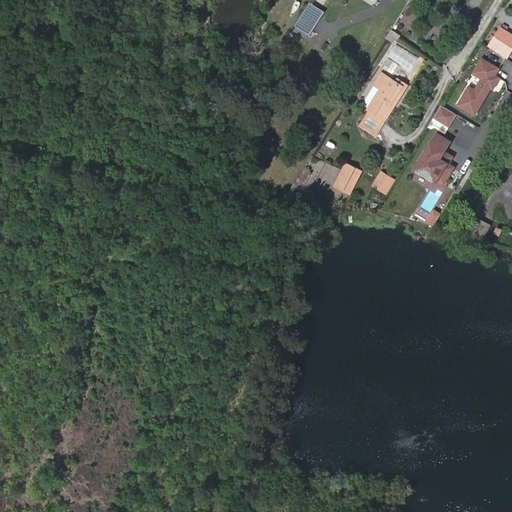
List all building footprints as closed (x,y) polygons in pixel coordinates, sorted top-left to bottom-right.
[(470,0),(463,13),(472,18),(482,0),(470,0)] [(306,39),(324,12),(309,2),(291,29),(306,39)] [(506,59),(511,50),(511,33),(500,25),(486,45),(506,59)] [(479,88),(500,57),(486,47),(470,73),(475,76),(471,82),(479,88)] [(391,104),(402,86),(396,82),(381,72),(374,84),(375,84),(363,103),(369,107),(367,109),(370,110),(363,120),(375,128),(382,118),(385,120),(394,106),(391,104)] [(394,106),(407,85),(398,79),(396,82),(402,86),(391,104),(394,106)] [(511,92),(505,90),(499,107),(506,110),(511,94),(511,92)] [(375,128),(363,120),(361,125),(375,134),(385,120),(382,118),(375,128)] [(444,133),(447,127),(436,121),(434,127),(444,133)] [(449,166),(454,157),(446,152),(452,142),(439,134),(417,170),(437,182),(438,180),(444,184),(454,169),(449,166)] [(350,193),(361,171),(346,163),(335,186),(350,193)] [(303,167),(297,181),(305,184),(311,171),(303,167)] [(391,187),(396,180),(382,173),(374,186),(388,192),(391,187)] [(431,208),(425,222),(433,226),(440,212),(431,208)] [(485,237),(490,224),(477,219),(472,232),(485,237)]
